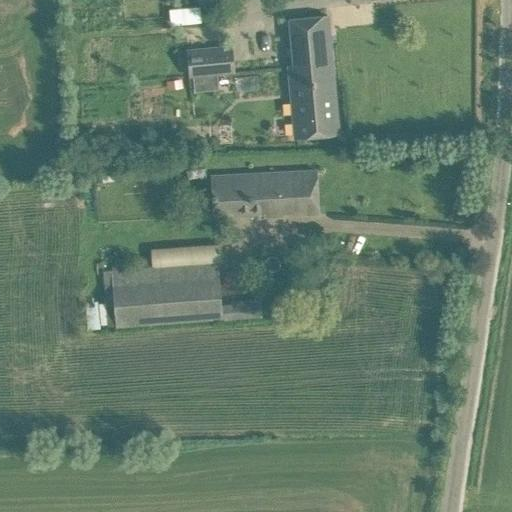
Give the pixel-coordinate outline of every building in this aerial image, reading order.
[(95,2),(62,3),(62,28),(96,27),(95,2)] [(338,133),(327,15),(290,19),(294,65),(289,66),(295,137),(338,133)] [(232,46),(188,51),(190,75),(234,71),(232,46)] [(153,133),(141,133),(141,149),(153,149),(153,133)] [(206,139),(196,139),(196,148),(207,148),(206,139)] [(121,166),(101,168),(103,182),(122,179),(121,166)] [(294,215),(318,213),(316,170),(211,175),(213,215),(263,213),(263,216),(280,215),(280,212),(294,211),(294,215)] [(152,248),(152,257),(137,258),(138,265),(153,264),(153,265),(221,260),(220,244),(152,248)] [(220,305),(218,263),(104,270),(107,325),(115,325),(221,319),(220,305)]
